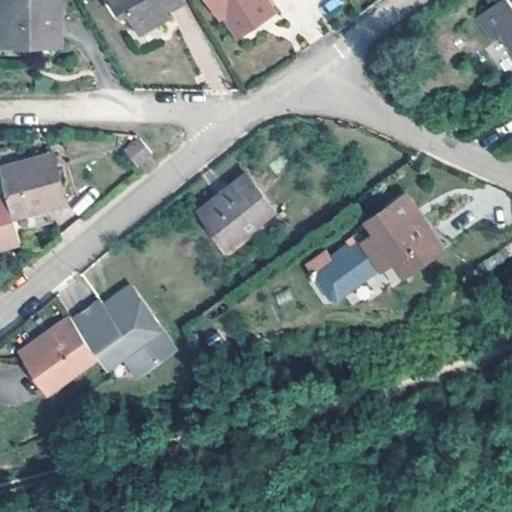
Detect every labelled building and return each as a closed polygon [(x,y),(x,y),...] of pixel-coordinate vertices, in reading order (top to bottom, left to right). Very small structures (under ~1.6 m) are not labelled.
[(58,44),(57,0),(2,0),(2,43),(58,44)] [(116,0),(122,10),(129,7),(140,26),(149,21),(159,15),(155,8),(163,4),(169,0),(116,0)] [(210,0),(220,14),(224,12),(237,32),(260,17),(248,0),(210,0)] [(273,9),(267,0),(248,0),(260,17),(273,9)] [(511,8),(506,0),(499,0),(476,16),(492,40),(501,34),(511,49),(511,8)] [(166,11),(163,4),(155,8),(159,15),(166,11)] [(150,153),(137,138),(124,150),(136,164),(150,153)] [(55,165),(53,159),(18,169),(19,174),(55,165)] [(8,200),(13,222),(47,212),(66,207),(55,165),(19,174),(18,169),(1,174),(8,200)] [(275,208),(247,174),(202,212),(211,225),(207,229),(209,233),(228,256),(265,226),(260,220),(275,208)] [(420,209),(408,193),(369,221),(377,232),(366,240),(384,266),(395,258),(407,274),(451,243),(436,230),(431,232),(422,219),(417,222),(412,215),(417,212),(420,209)] [(13,222),(8,200),(0,202),(0,245),(18,240),(16,236),(13,222)] [(51,226),(47,212),(13,222),(16,236),(51,226)] [(422,219),(417,212),(412,215),(417,222),(422,219)] [(0,250),(19,246),(18,240),(0,245),(0,250)] [(109,309),(140,353),(166,334),(133,286),(117,297),(120,302),(109,309)] [(120,302),(117,297),(106,305),(109,309),(120,302)] [(73,319),(98,356),(107,369),(124,357),(128,362),(140,353),(109,309),(106,305),(103,300),(73,319)] [(50,389),(98,356),(73,319),(71,315),(55,326),(59,331),(26,354),(50,389)] [(59,331),(55,326),(22,348),(26,354),(59,331)] [(140,353),(128,362),(131,365),(147,369),(176,349),(166,334),(140,353)]
